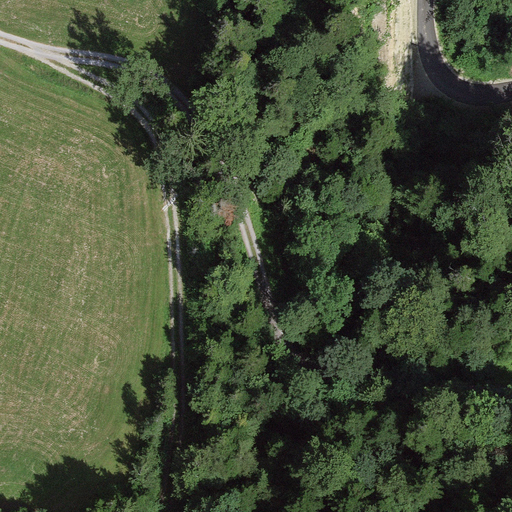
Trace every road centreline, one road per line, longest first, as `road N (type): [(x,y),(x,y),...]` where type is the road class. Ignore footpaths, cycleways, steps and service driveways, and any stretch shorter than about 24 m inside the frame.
road 1 (track): [(0,37),(140,69),(192,108),(241,212),(279,341),(312,374),(350,384),(486,385)]
road 2 (track): [(38,50),(122,95),(160,142),(177,324),(176,433),(164,511)]
road 3 (track): [(511,89),(479,94),(444,79),(430,56),(426,0)]
